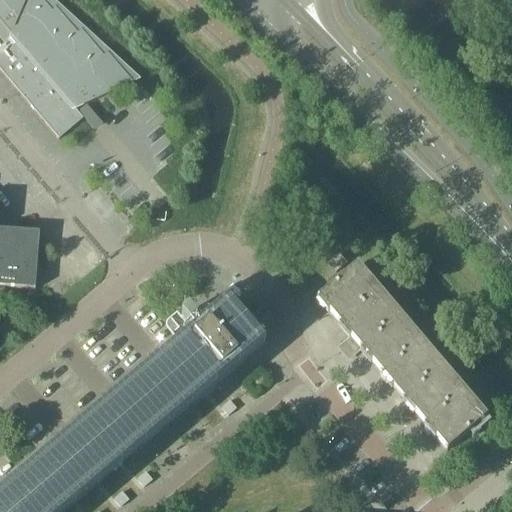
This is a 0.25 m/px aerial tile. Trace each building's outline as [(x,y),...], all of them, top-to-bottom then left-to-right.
[(54,0),(25,0),(11,35),(0,22),(0,72),(58,141),(82,120),(75,111),(83,104),(86,106),(141,80),(54,0)] [(0,288),(34,291),(38,250),(36,250),(36,247),(26,235),(23,235),(23,233),(9,231),(9,233),(0,232),(0,288)] [(377,300),(352,270),(317,300),(360,351),(446,452),(481,423),(395,321),(400,318),(382,296),(377,300)] [(0,511),(66,511),(131,457),(192,405),(215,386),(263,345),(228,304),(204,324),(199,319),(196,322),(187,312),(180,318),(188,328),(180,336),(179,337),(178,338),(178,339),(178,340),(177,341),(178,341),(178,342),(178,343),(178,344),(179,344),(179,345),(183,349),(160,368),(157,364),(95,416),(98,420),(6,499),(2,495),(0,496),(0,511)] [(254,394),(263,386),(267,382),(260,374),(247,386),(254,394)] [(236,410),(229,402),(221,409),(228,417),(236,410)] [(152,481),(145,474),(137,481),(144,488),(152,481)] [(128,502),(127,501),(121,494),(114,501),(121,508),(128,502)]
